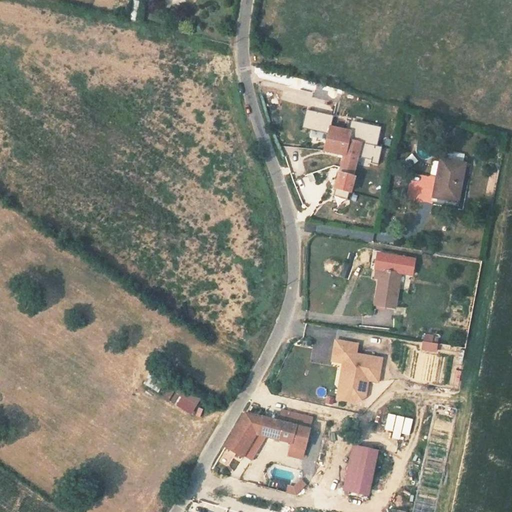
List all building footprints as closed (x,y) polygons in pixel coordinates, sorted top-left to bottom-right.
[(343,158),(349,133),(329,129),(324,153),(343,158)] [(349,133),(343,158),(336,191),(350,195),(352,184),(360,185),(362,174),(353,172),(362,136),(349,133)] [(362,161),(380,162),(380,145),(363,144),(362,161)] [(467,160),(441,154),(429,200),(456,206),(467,160)] [(350,208),(342,206),(339,213),(347,215),(350,208)] [(371,260),(365,294),(385,297),(390,262),(371,260)] [(423,334),(423,350),(437,350),(437,334),(423,334)] [(357,345),(335,341),(331,362),(343,364),(339,386),(345,393),(358,396),(361,379),(368,381),(378,382),(382,359),(355,355),(357,345)] [(438,353),(424,353),(424,381),(438,381),(438,353)] [(143,386),(159,391),(163,377),(148,372),(143,386)] [(345,393),(339,386),(337,400),(357,403),(364,398),(368,381),(361,379),(358,396),(345,393)] [(194,412),(200,395),(168,382),(162,399),(194,412)] [(296,411),(256,401),(238,428),(260,433),(296,442),(296,445),(309,448),(314,429),(295,424),(296,411)] [(392,434),(408,437),(413,417),(388,412),(384,430),(392,431),(392,434)] [(260,433),(238,428),(229,443),(246,455),(260,433)] [(309,448),(296,445),(293,455),(307,458),(309,448)] [(407,456),(364,446),(353,489),(397,500),(407,456)] [(293,497),(307,484),(300,477),(287,490),(293,497)] [(426,511),(426,492),(412,493),(412,511),(426,511)]
